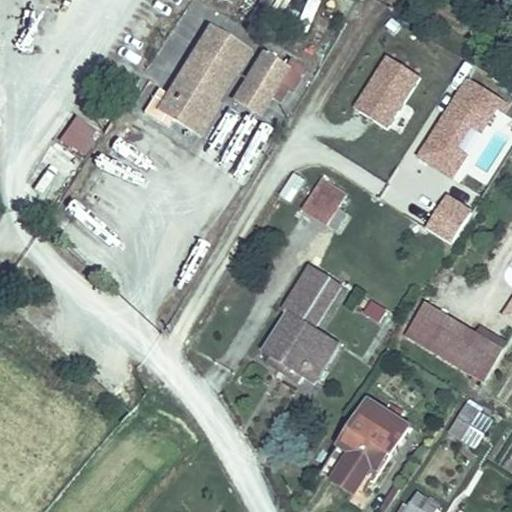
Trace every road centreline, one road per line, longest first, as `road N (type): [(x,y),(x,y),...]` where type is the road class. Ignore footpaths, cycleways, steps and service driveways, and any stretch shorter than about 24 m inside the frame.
road 1 (residential): [(368,0),(157,345)]
road 2 (residential): [(268,511),(157,345)]
